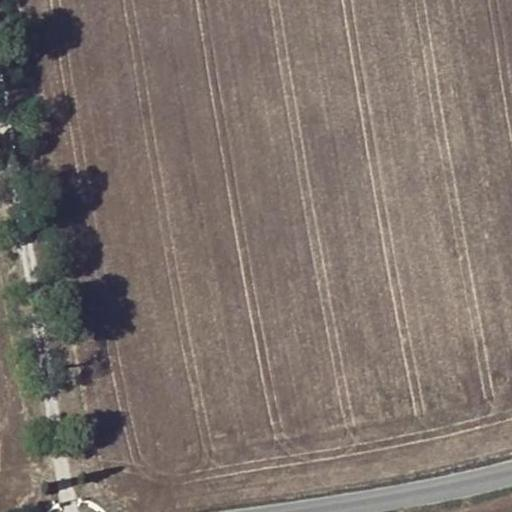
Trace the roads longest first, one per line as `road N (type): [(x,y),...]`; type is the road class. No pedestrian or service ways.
road 1 (track): [(0,128),(65,511)]
road 2 (tertiary): [(326,511),(511,472)]
